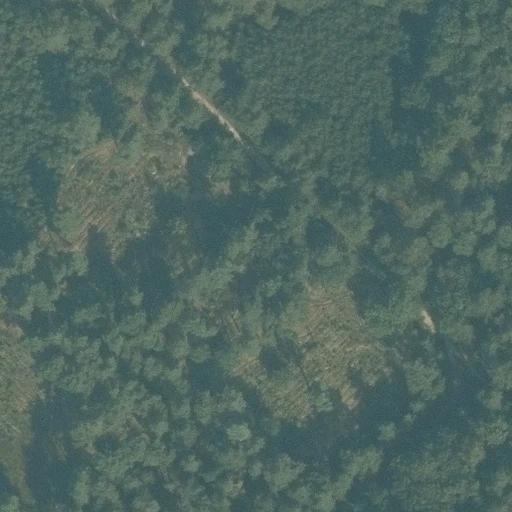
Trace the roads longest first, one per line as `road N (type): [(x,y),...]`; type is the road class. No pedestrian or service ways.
road 1 (track): [(477,366),(90,0)]
road 2 (track): [(331,511),(477,366)]
